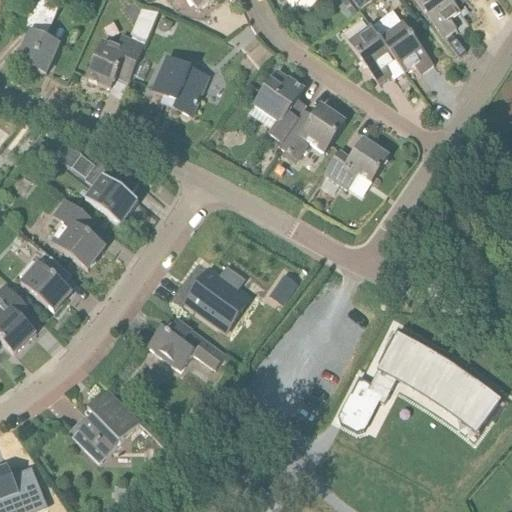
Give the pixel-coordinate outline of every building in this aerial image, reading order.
[(29,39),(18,65),(46,77),(59,48),(45,42),(59,10),(38,0),(28,12),(18,34),(29,39)] [(172,0),(175,3),(179,0),(188,0),(199,13),(215,0),(172,0)] [(373,3),(370,0),(353,0),(362,11),(373,3)] [(412,0),(443,41),(456,31),(450,23),(460,16),(456,10),(448,0),(412,0)] [(464,1),(465,0),(448,0),(456,10),(466,3),(464,1)] [(347,21),(357,13),(348,2),(338,10),(347,21)] [(145,44),(157,15),(141,12),(130,38),(145,44)] [(421,78),(434,68),(403,27),(400,29),(390,17),(372,31),(403,75),(405,77),(415,70),(421,78)] [(172,25),(162,20),(158,30),(164,33),(169,32),(172,25)] [(372,30),(349,47),(379,89),(391,80),(394,83),(403,75),(372,31),(372,30)] [(120,72),(131,77),(120,103),(121,104),(145,49),(122,39),(117,51),(102,45),(87,82),(111,93),(120,72)] [(167,62),(153,96),(176,105),(174,112),(192,120),(206,88),(188,81),(192,72),(167,62)] [(282,147),(304,115),(306,111),(296,104),(304,92),(278,76),(254,110),(277,125),(268,138),(275,143),(281,147),(282,147)] [(346,126),(322,109),(314,121),(304,115),(282,147),(281,147),(279,150),(285,154),(282,158),(295,167),(297,163),(298,163),(309,147),(325,157),(346,126)] [(40,141),(32,150),(41,157),(49,147),(40,141)] [(371,187),(390,160),(363,142),(350,162),(339,155),(324,178),(348,194),(358,178),(371,187)] [(267,169),(279,150),(281,147),(275,143),(261,165),(267,169)] [(121,230),(138,207),(138,206),(130,199),(138,188),(139,187),(133,183),(99,167),(75,155),(75,156),(82,159),(72,173),(97,192),(88,205),(121,230)] [(52,248),(88,274),(106,250),(87,236),(95,226),(65,204),(54,219),(67,229),(52,248)] [(21,288),(54,317),(67,302),(58,294),(71,278),(51,261),(43,271),(38,267),(37,269),(33,266),(20,281),(25,284),(21,288)] [(222,334),(245,301),(239,297),(246,287),(230,275),(223,285),(213,277),(189,310),(222,334)] [(285,278),(275,292),(288,301),(298,288),(285,278)] [(0,301),(5,306),(0,311),(0,339),(5,345),(3,347),(14,358),(36,337),(17,317),(25,308),(6,288),(0,294),(0,301)] [(225,359),(177,324),(168,336),(162,332),(148,352),(181,375),(193,357),(215,373),(225,359)] [(460,428),(460,429),(460,431),(472,441),(476,440),(479,437),(500,409),(499,408),(498,408),(482,396),(482,395),(481,395),(466,385),(466,384),(465,384),(464,384),(449,373),(448,372),(448,373),(431,363),(432,362),(430,362),(413,353),(418,345),(416,344),(401,336),(400,336),(401,336),(399,335),(395,343),(394,342),(379,371),(380,371),(376,378),(377,381),(373,388),(360,381),(339,420),(341,427),(358,435),(364,433),(384,396),(389,387),(391,388),(394,387),(398,379),(399,379),(415,388),(416,389),(416,388),(432,398),(432,399),(433,399),(465,420),(460,428)] [(106,461),(140,427),(107,395),(96,407),(101,412),(75,439),(90,454),(95,449),(106,461)] [(182,427),(182,431),(186,433),(190,432),(192,429),(191,425),(188,423),(184,423),(182,427)] [(392,510),(409,485),(385,468),(367,492),(392,510)] [(0,473),(0,511),(38,511),(48,508),(33,473),(14,481),(9,469),(0,473)] [(125,489),(115,489),(115,502),(125,502),(125,489)]
